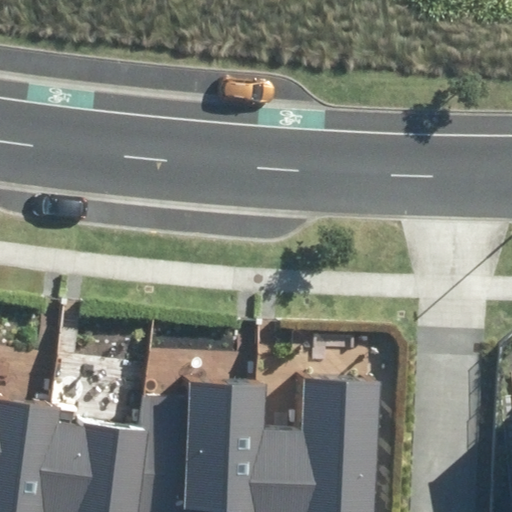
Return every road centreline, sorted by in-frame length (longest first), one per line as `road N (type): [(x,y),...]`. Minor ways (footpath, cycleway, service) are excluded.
road 1 (residential): [(459,174),(360,176),(0,140)]
road 2 (residential): [(459,174),(443,511)]
